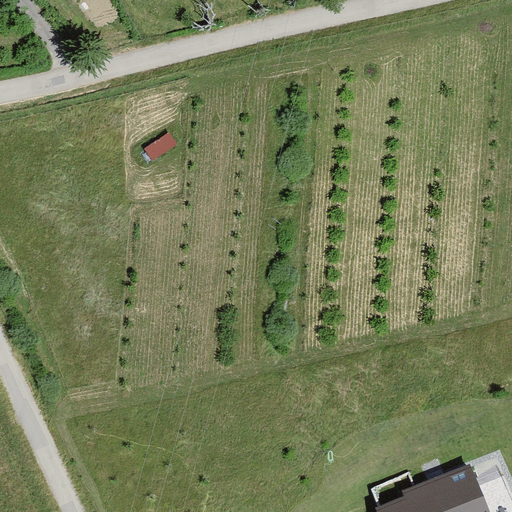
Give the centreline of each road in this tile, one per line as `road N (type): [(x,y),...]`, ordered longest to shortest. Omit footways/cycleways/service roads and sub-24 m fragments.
road 1 (unclassified): [(391,0),(0,90)]
road 2 (unclassified): [(0,352),(72,511)]
